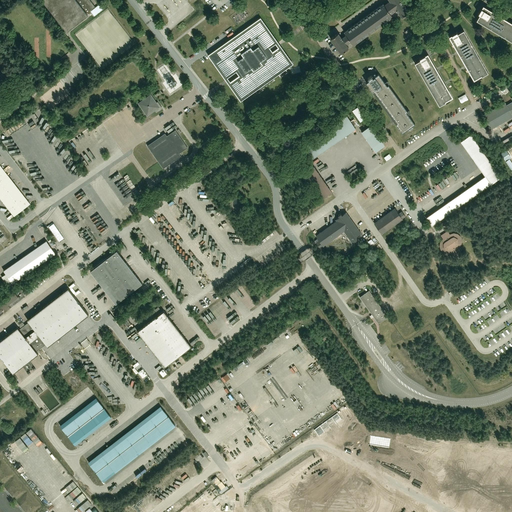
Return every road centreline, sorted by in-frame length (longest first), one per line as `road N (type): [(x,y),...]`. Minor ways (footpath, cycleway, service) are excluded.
road 1 (unknown): [(313,363),(332,392),(227,472)]
road 2 (track): [(326,444),(446,511)]
